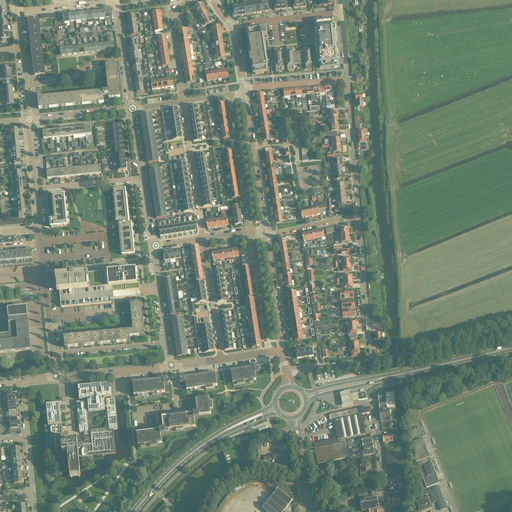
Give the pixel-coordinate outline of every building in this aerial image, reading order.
[(257,13),(263,12),(261,0),(255,1),(257,14),(257,13)] [(263,0),(261,0),(263,12),(269,11),(268,5),(271,4),(271,1),(270,0),(263,0)] [(270,0),(271,1),(271,4),(274,4),(275,11),(281,10),(280,0),(270,0)] [(289,0),(280,0),(281,10),(282,10),(287,9),(287,3),(290,3),(289,0)] [(299,0),(289,0),(290,3),(293,2),(294,9),(299,8),(300,8),(299,0)] [(257,14),(255,1),(249,2),(249,4),(251,14),(256,13),(257,14)] [(196,10),(194,11),(195,13),(197,12),(205,8),(202,3),(200,4),(194,7),(196,10)] [(233,17),(239,16),(237,6),(231,7),(232,10),(231,11),(231,14),(232,14),(233,17)] [(197,12),(200,17),(207,13),(205,8),(197,12)] [(200,17),(202,21),(210,17),(207,13),(200,17)] [(212,22),(210,17),(202,21),(205,26),(212,22)] [(29,20),(30,28),(39,27),(38,19),(29,20)] [(335,27),(334,21),(329,21),(327,22),(322,22),(320,22),(315,23),(316,31),(315,31),(316,38),(317,38),(318,54),(318,61),(319,61),(319,65),(320,69),(325,68),(325,69),(334,68),(339,67),(338,61),(339,61),(338,55),(335,33),(336,33),(335,27)] [(30,28),(31,36),(39,35),(39,27),(30,28)] [(265,29),(260,30),(260,28),(258,29),(251,30),(248,30),(249,35),(247,35),(249,53),(252,52),(252,56),(250,56),(249,56),(250,62),(251,62),(253,62),(254,66),(251,66),(252,70),(254,69),(255,75),(263,74),(263,72),(267,72),(261,36),(267,35),(266,33),(265,29)] [(0,33),(0,43),(6,42),(5,39),(8,39),(8,32),(0,33)] [(31,36),(32,44),(40,43),(39,35),(31,36)] [(129,41),(130,49),(137,47),(136,40),(129,41)] [(32,44),(33,52),(41,51),(40,43),(32,44)] [(299,59),(311,58),(310,46),(304,46),(304,52),(298,53),(299,59)] [(298,53),(292,53),(292,47),(286,48),(286,54),(287,60),(299,59),(298,53)] [(286,54),(280,54),(280,48),(274,49),(275,61),(287,60),(286,54)] [(33,52),(33,60),(42,59),(41,51),(33,52)] [(306,70),(312,69),(311,58),(299,59),(299,65),(305,64),(306,70)] [(33,60),(34,68),(43,67),(42,59),(33,60)] [(293,65),(299,65),(299,59),(287,60),(287,66),(288,71),(294,71),(293,65)] [(281,66),(287,66),(287,60),(275,61),(276,72),(282,72),(281,66)] [(41,94),(37,95),(39,110),(104,103),(104,101),(109,101),(109,99),(120,98),(117,64),(105,65),(108,91),(103,92),(44,98),(42,98),(41,94)] [(0,76),(11,75),(10,69),(8,69),(7,66),(1,66),(1,70),(1,71),(3,70),(4,73),(1,74),(0,74),(0,76)] [(54,73),(46,74),(47,78),(58,77),(57,66),(53,66),(54,73)] [(34,68),(35,75),(44,74),(43,67),(34,68)] [(144,92),(143,85),(136,86),(137,93),(144,92)] [(331,87),(325,87),(325,93),(326,100),(329,100),(328,93),(333,93),(333,97),(337,96),(336,88),(331,89),(331,87)] [(363,102),(363,99),(362,95),(355,95),(355,102),(356,102),(357,108),(363,107),(362,102),(363,102)] [(289,118),(289,123),(300,122),(303,161),(308,161),(305,116),(289,118)] [(261,123),(262,129),(268,128),(267,123),(271,122),(271,125),(274,125),(274,121),(261,123)] [(331,125),(331,132),(332,136),(337,135),(337,132),(339,131),(339,125),(331,125)] [(332,136),(332,142),(333,146),(341,146),(340,138),(338,139),(337,135),(332,136)] [(361,151),(367,150),(366,137),(359,137),(359,144),(362,143),(363,147),(360,147),(361,151)] [(9,165),(10,165),(11,169),(17,168),(17,164),(20,164),(19,158),(12,159),(9,159),(9,165)] [(10,172),(10,178),(21,177),(20,171),(17,171),(17,168),(11,169),(11,172),(10,172)] [(125,191),(114,192),(117,222),(118,222),(121,256),(123,256),(135,254),(132,223),(128,224),(128,221),(125,191)] [(55,221),(51,221),(52,228),(67,226),(64,197),(64,196),(54,197),(53,197),(53,202),(55,221)] [(346,209),(345,202),(337,203),(338,209),(335,210),(335,213),(340,212),(340,209),(346,209)] [(318,208),(320,215),(326,213),(325,209),(327,209),(326,203),(317,205),(318,208)] [(241,211),(239,211),(238,205),(232,206),(233,212),(231,213),(232,219),(232,223),(234,223),(235,225),(243,224),(241,211)] [(306,208),(308,217),(314,216),(312,209),(312,207),(306,208)] [(300,215),(301,215),(302,219),(308,217),(306,208),(300,209),(301,212),(299,212),(300,215)] [(2,220),(2,227),(23,225),(22,219),(18,219),(2,220)] [(339,229),(340,236),(349,235),(349,229),(345,229),(345,226),(336,227),(336,230),(339,229)] [(307,233),(302,234),(304,242),(304,245),(307,244),(308,248),(310,248),(310,247),(307,233)] [(192,256),(200,255),(198,246),(191,247),(192,256)] [(11,261),(15,261),(25,260),(24,248),(23,249),(14,249),(9,250),(11,261)] [(0,258),(0,262),(6,262),(11,261),(9,250),(4,250),(0,250),(0,258)] [(238,253),(240,263),(242,263),(242,265),(248,264),(246,251),(240,252),(238,253)] [(193,264),(201,263),(200,255),(192,256),(193,264)] [(201,263),(193,264),(195,273),(202,271),(201,263)] [(239,276),(249,274),(248,267),(238,268),(239,276)] [(115,292),(140,290),(138,269),(58,276),(61,308),(111,303),(111,299),(115,299),(115,292)] [(202,271),(195,273),(196,281),(203,280),(202,271)] [(240,283),(250,282),(249,274),(239,276),(240,283)] [(166,286),(177,285),(176,278),(165,279),(166,286)] [(241,291),(252,289),(250,282),(240,283),(241,291)] [(167,294),(178,292),(177,285),(166,286),(167,294)] [(242,299),(253,297),(252,289),(241,291),(242,299)] [(178,292),(167,294),(168,301),(179,299),(178,292)] [(349,299),(353,298),(353,295),(353,292),(345,292),(340,293),(340,296),(340,299),(341,299),(341,300),(349,299)] [(169,308),(180,307),(179,299),(168,301),(169,308)] [(342,310),(347,310),(354,309),(353,301),(346,302),(341,303),(342,310)] [(130,304),(131,313),(132,321),(143,320),(141,303),(130,304)] [(0,353),(4,353),(29,351),(30,351),(29,349),(29,343),(28,340),(28,332),(25,307),(6,309),(9,334),(2,334),(0,334),(0,353)] [(180,307),(169,308),(170,315),(181,314),(180,307)] [(132,321),(133,328),(133,330),(134,337),(145,336),(143,320),(132,321)] [(114,332),(115,343),(130,342),(129,337),(134,337),(133,330),(114,332)] [(98,334),(99,345),(115,343),(114,332),(98,334)] [(81,335),(82,346),(99,345),(98,334),(81,335)] [(65,348),(68,348),(82,346),(81,335),(64,337),(65,348)] [(345,345),(337,346),(338,349),(359,347),(358,342),(357,342),(357,341),(357,338),(348,338),(348,341),(346,341),(345,343),(345,345)] [(350,355),(351,355),(351,358),(357,357),(356,354),(359,354),(358,353),(359,353),(359,347),(338,349),(336,349),(336,352),(338,351),(338,352),(346,352),(346,351),(350,351),(350,355)] [(304,349),(305,358),(313,357),(312,350),(315,350),(314,348),(312,349),(312,350),(310,350),(310,348),(304,349)] [(297,360),(305,358),(304,349),(298,350),(298,352),(296,352),(297,360)] [(255,373),(260,372),(259,370),(259,365),(253,366),(254,368),(231,371),(231,374),(232,382),(233,384),(237,383),(237,386),(245,385),(244,382),(249,381),(250,384),(254,383),(253,381),(256,380),(255,373)] [(217,386),(216,376),(215,374),(185,378),(185,376),(179,377),(180,382),(180,384),(185,383),(185,384),(186,390),(187,391),(205,388),(206,391),(213,389),(213,387),(217,386)] [(169,393),(169,385),(169,383),(168,379),(163,379),(163,381),(133,383),(133,385),(134,393),(134,396),(165,393),(169,393)] [(42,405),(44,420),(47,420),(48,426),(49,436),(51,453),(53,453),(54,459),(68,458),(70,478),(81,477),(79,457),(106,455),(115,454),(113,430),(118,430),(115,399),(109,399),(109,397),(112,397),(111,384),(78,387),(79,400),(82,400),(82,402),(76,402),(79,433),(84,433),(84,435),(77,436),(77,440),(67,441),(67,443),(65,443),(65,445),(62,446),(61,435),(62,435),(61,425),(59,403),(42,405)] [(349,390),(340,392),(342,404),(359,400),(358,392),(350,394),(349,390)] [(7,401),(15,400),(14,394),(12,394),(12,391),(4,392),(4,395),(5,401),(7,401)] [(357,394),(358,401),(367,400),(366,392),(357,394)] [(378,396),(380,411),(381,422),(390,421),(389,409),(395,408),(393,394),(378,396)] [(196,430),(194,419),(199,419),(199,417),(211,415),(214,415),(212,403),(209,403),(209,399),(197,401),(198,413),(193,414),(193,415),(163,419),(164,430),(163,430),(160,430),(160,432),(137,434),(137,437),(139,449),(162,446),(161,435),(165,435),(165,434),(196,430)] [(334,422),(337,437),(338,439),(314,444),(315,449),(318,465),(345,459),(349,458),(349,459),(349,455),(348,451),(347,448),(345,439),(366,435),(363,419),(362,416),(370,414),(369,408),(361,410),(361,409),(333,415),(329,417),(330,421),(334,422)] [(17,429),(17,423),(9,424),(8,424),(9,434),(17,433),(16,429),(17,429)] [(371,437),(359,439),(361,448),(372,446),(371,437)] [(415,463),(413,464),(415,468),(418,466),(426,488),(439,483),(422,439),(414,442),(415,445),(414,446),(415,449),(414,449),(415,452),(414,452),(415,455),(414,456),(415,459),(414,459),(415,463)] [(395,450),(387,451),(389,469),(396,469),(397,469),(395,450)] [(362,466),(358,467),(358,469),(360,469),(361,473),(360,473),(361,478),(362,480),(366,480),(366,477),(372,476),(371,471),(370,467),(363,468),(362,466)] [(387,480),(388,490),(394,490),(393,482),(396,481),(396,485),(402,484),(402,478),(387,480)] [(437,502),(440,511),(446,509),(437,487),(432,489),(416,495),(418,498),(429,494),(433,503),(437,502)] [(232,495),(226,511),(237,511),(240,502),(279,498),(279,504),(284,503),(285,510),(291,509),(289,489),(242,494),(241,498),(232,495)] [(360,500),(357,500),(359,508),(361,508),(361,510),(360,510),(360,511),(361,511),(365,511),(379,510),(378,503),(377,497),(370,498),(369,492),(359,494),(360,500)] [(414,501),(417,511),(422,511),(432,508),(428,496),(414,501)]
